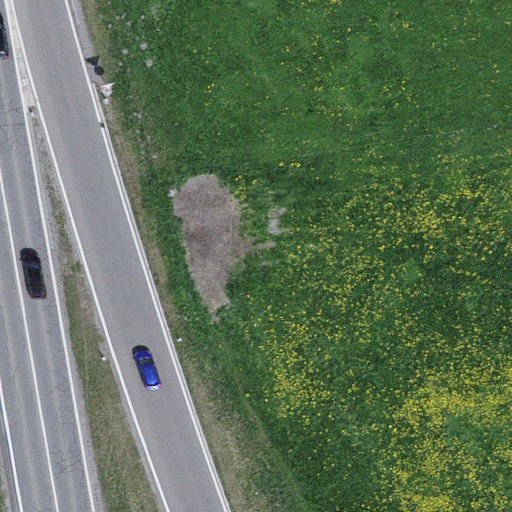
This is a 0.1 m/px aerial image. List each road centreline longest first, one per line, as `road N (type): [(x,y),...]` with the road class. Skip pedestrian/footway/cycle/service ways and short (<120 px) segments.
road 1 (trunk): [(198,511),(36,0)]
road 2 (trunk): [(0,168),(59,511)]
